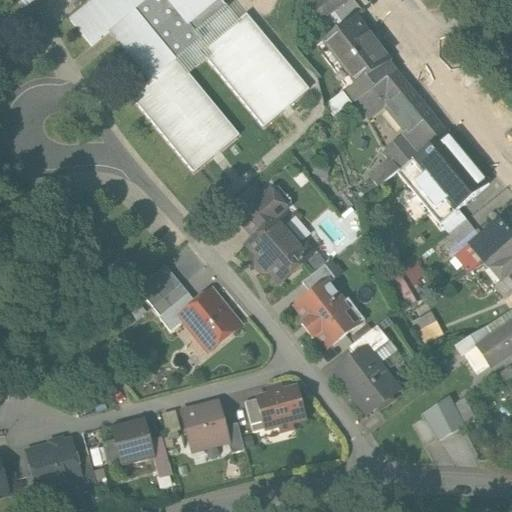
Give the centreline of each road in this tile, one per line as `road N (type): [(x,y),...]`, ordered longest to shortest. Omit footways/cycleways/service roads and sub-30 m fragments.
road 1 (residential): [(293,359),(259,379),(85,425),(26,426)]
road 2 (residential): [(376,478),(211,511)]
road 3 (residential): [(408,27),(511,153)]
road 4 (residential): [(191,238),(293,359)]
road 5 (residential): [(293,359),(367,451),(376,478)]
road 6 (residential): [(511,489),(376,478)]
